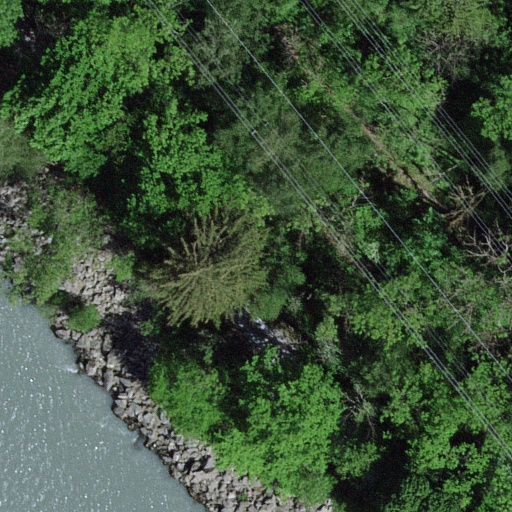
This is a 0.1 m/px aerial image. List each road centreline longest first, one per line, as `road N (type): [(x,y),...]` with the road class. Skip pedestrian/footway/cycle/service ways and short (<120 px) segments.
road 1 (track): [(426,511),(0,5)]
road 2 (unknown): [(511,264),(447,241),(375,141),(335,0)]
